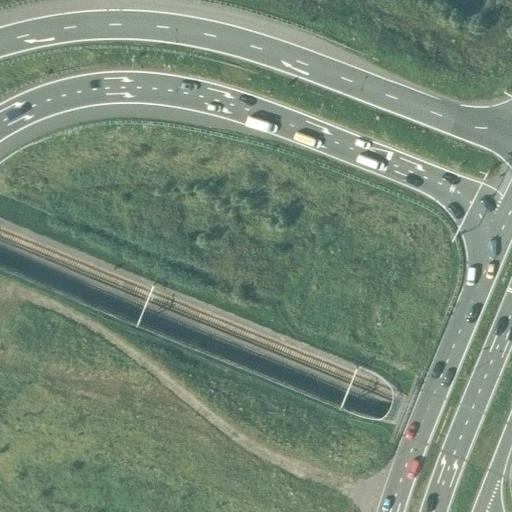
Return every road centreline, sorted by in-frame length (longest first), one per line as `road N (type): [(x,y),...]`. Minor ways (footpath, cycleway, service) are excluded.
road 1 (motorway): [(0,114),(56,88),(105,78),(231,93),(451,183),(481,217),(491,254)]
road 2 (motorway): [(511,145),(333,65),(184,20),(68,17),(0,34)]
road 3 (primary): [(491,254),(389,511)]
road 4 (motorway): [(432,511),(511,315)]
